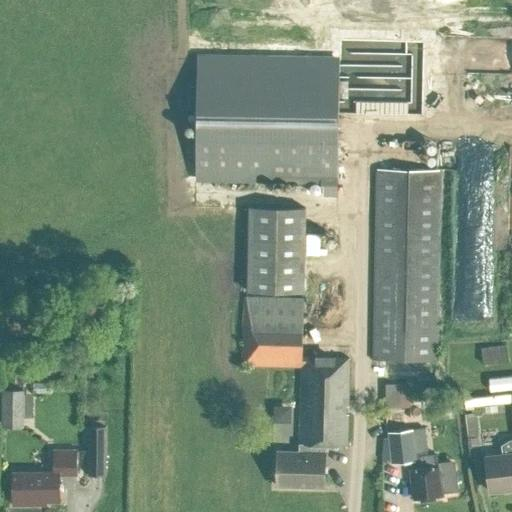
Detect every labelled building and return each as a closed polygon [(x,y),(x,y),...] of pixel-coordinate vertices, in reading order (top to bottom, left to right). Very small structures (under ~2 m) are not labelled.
[(199,58),(198,89),(197,177),(337,179),(339,60),(199,58)] [(378,169),(377,203),(374,359),(436,360),(439,170),(378,169)] [(250,207),(249,227),(248,290),(304,291),(305,208),(250,207)] [(278,449),(277,484),(324,486),(326,446),(348,446),(350,357),(303,355),(305,297),(245,296),(243,365),(301,366),(299,450),(278,449)] [(481,347),(483,365),(509,361),(507,344),(481,347)] [(385,383),(386,407),(391,407),(406,407),(410,407),(410,383),(385,383)] [(1,427),(24,427),(24,416),(33,416),(34,392),(24,392),(24,390),(1,389),(1,427)] [(511,392),(511,393),(511,439),(501,441),(503,454),(486,456),(490,490),(511,487),(511,392)] [(453,409),(463,408),(461,395),(452,396),(453,409)] [(277,419),(294,418),(293,400),(276,401),(277,419)] [(393,430),(408,429),(406,407),(391,407),(393,430)] [(88,474),(107,474),(108,425),(104,425),(104,420),(91,420),(91,425),(88,425),(88,474)] [(425,427),(413,428),(415,455),(428,454),(425,427)] [(411,461),(416,461),(415,455),(413,428),(408,429),(393,430),(388,431),(391,463),(411,461)] [(77,475),(77,449),(53,449),(54,471),(13,472),(14,504),(47,503),(47,502),(60,502),(60,475),(77,475)] [(438,465),(436,453),(428,454),(415,455),(416,461),(411,461),(415,498),(443,495),(442,490),(459,489),(455,459),(439,461),(439,465),(438,465)]
